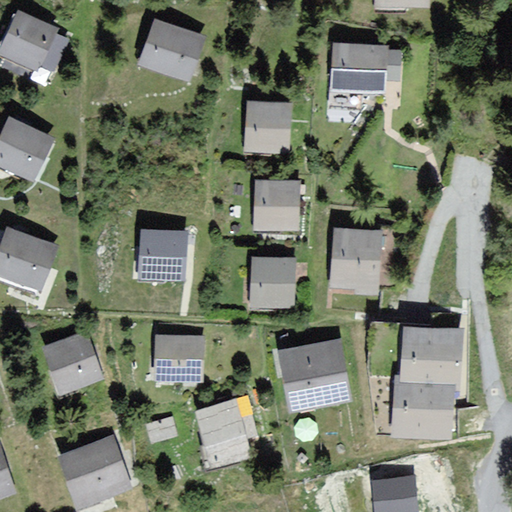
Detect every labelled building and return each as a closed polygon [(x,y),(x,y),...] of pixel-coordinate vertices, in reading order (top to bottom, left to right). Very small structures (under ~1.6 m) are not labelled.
[(428,0),(370,0),(370,8),(428,9),(428,0)] [(54,30),(11,13),(0,40),(0,56),(37,72),(54,30)] [(201,39),(147,21),(133,65),(188,82),(201,39)] [(383,49),(327,47),(325,93),(381,96),(383,49)] [(286,106),(242,102),(238,152),(281,156),(286,106)] [(49,139),(0,120),(0,170),(32,183),(49,139)] [(295,188),(249,185),(246,229),(292,232),(295,188)] [(54,247),(1,228),(0,232),(0,279),(38,293),(54,247)] [(187,231),(141,229),(139,277),(184,279),(187,231)] [(376,231),(325,229),(323,290),(374,291),(376,231)] [(290,260),(244,259),(243,308),(290,308),(290,260)] [(460,329),(397,324),(393,381),(456,385),(460,329)] [(80,332),(38,347),(56,396),(98,381),(80,332)] [(200,339),(150,335),(147,382),(197,385),(200,339)] [(338,340),(270,349),(279,413),(346,404),(338,340)] [(375,384),(372,437),(448,441),(451,387),(375,384)] [(232,402),(188,414),(203,471),(247,459),(232,402)] [(107,437),(49,457),(68,510),(126,489),(107,437)] [(0,460),(0,497),(11,493),(0,460)] [(412,471),(381,475),(385,506),(416,501),(412,471)]
